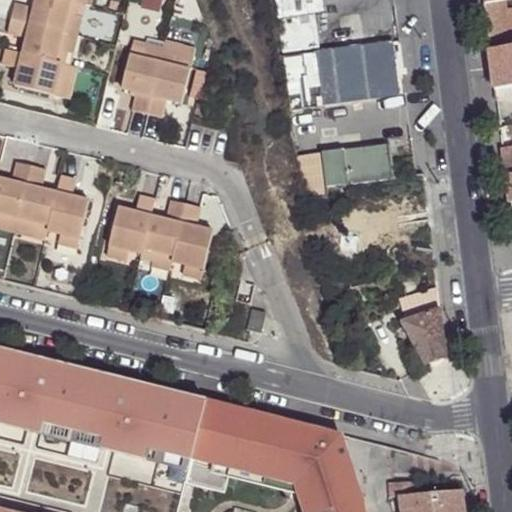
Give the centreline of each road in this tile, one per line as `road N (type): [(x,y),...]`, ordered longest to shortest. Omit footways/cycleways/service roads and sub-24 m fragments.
road 1 (residential): [(310,389),(256,247),(218,176),(0,118)]
road 2 (residential): [(310,389),(0,309)]
road 3 (tertiary): [(440,0),(477,305)]
road 4 (residential): [(493,419),(438,420),(310,389)]
